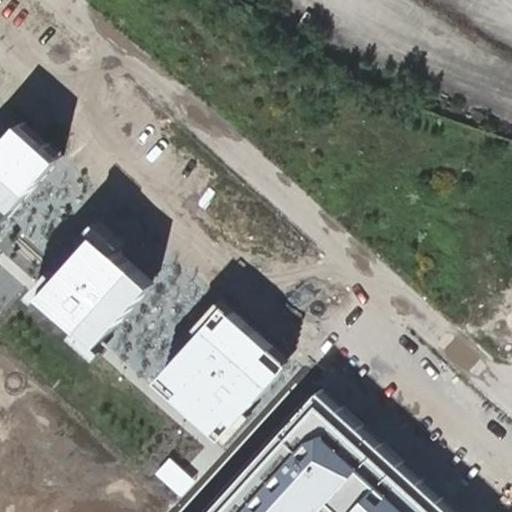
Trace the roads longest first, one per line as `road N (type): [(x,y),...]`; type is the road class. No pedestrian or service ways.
road 1 (track): [(511,404),(63,0)]
road 2 (track): [(384,290),(186,511)]
